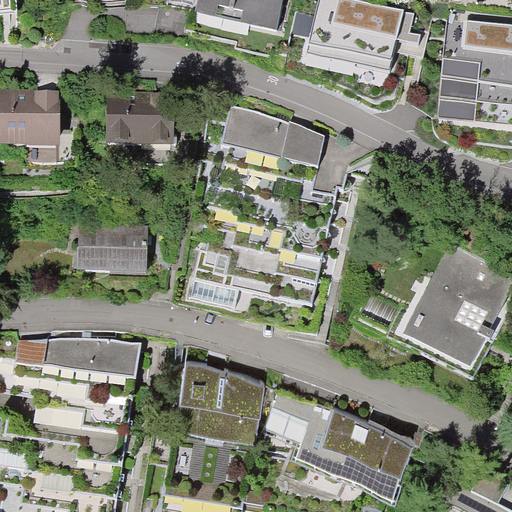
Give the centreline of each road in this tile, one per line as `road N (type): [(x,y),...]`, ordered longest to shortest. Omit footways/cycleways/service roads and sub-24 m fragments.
road 1 (residential): [(511,456),(320,365),(183,322),(0,313)]
road 2 (residential): [(0,54),(168,58),(253,82),(511,181)]
